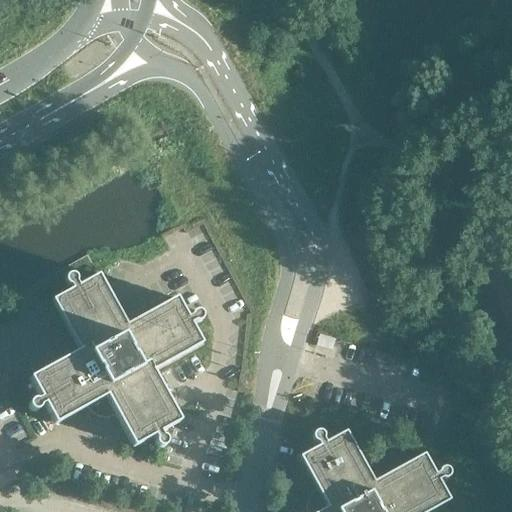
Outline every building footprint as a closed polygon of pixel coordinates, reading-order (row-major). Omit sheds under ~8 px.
[(51,301),(79,351),(126,326),(98,275),(78,286),(76,283),(76,282),(76,281),(76,279),(75,278),(74,278),(73,277),(72,277),(70,277),(69,277),(68,278),(67,279),(67,280),(66,281),(66,282),(66,283),(67,284),(67,285),(68,286),(70,287),(71,290),(51,301)] [(176,298),(126,326),(152,373),(202,345),(191,324),(194,323),(196,323),(197,323),(198,322),(200,321),(200,320),(200,319),(201,319),(201,317),(200,316),(200,315),(199,314),(198,313),(196,313),(195,313),(194,313),(193,313),(192,314),(191,315),(191,316),(187,318),(176,298)] [(152,373),(126,326),(79,351),(80,353),(101,391),(113,394),(150,374),(152,373)] [(319,335),(316,346),(331,350),(334,340),(319,335)] [(29,379),(40,400),(43,406),(55,426),(94,404),(111,409),(122,430),(132,449),(153,438),(159,434),(179,423),(170,405),(152,373),(150,374),(113,394),(101,391),(80,353),(79,351),(29,379)] [(40,408),(43,406),(40,400),(37,401),(35,401),(34,401),(32,402),(31,403),(31,405),(30,406),(30,407),(31,409),(32,410),(33,410),(33,411),(34,411),(36,411),(37,411),(39,410),(40,409),(40,408)] [(315,442),(317,443),(318,446),(298,458),(313,485),(320,497),(323,498),(318,511),(430,511),(449,502),(438,481),(441,480),(442,480),(444,479),(445,479),(446,478),(447,477),(447,476),(447,475),(447,474),(447,473),(446,471),(445,470),(444,470),(443,470),(441,470),(440,470),(439,471),(438,472),(438,473),(434,475),(423,455),(373,482),(345,432),(325,443),(323,440),(323,438),(323,437),(323,436),(322,435),(321,434),(319,433),(318,433),(316,434),(315,435),(314,436),(313,437),(313,439),(313,440),(314,440),(314,441),(315,442)] [(161,437),(159,434),(153,438),(155,441),(154,442),(154,443),(154,444),(154,445),(155,446),(156,447),(157,449),(159,449),(160,449),(161,449),(162,449),(163,449),(164,448),(165,447),(166,446),(166,445),(166,444),(166,443),(166,442),(165,440),(164,439),(163,438),(161,437)] [(12,469),(0,475),(0,489),(18,480),(17,479),(12,469)]
